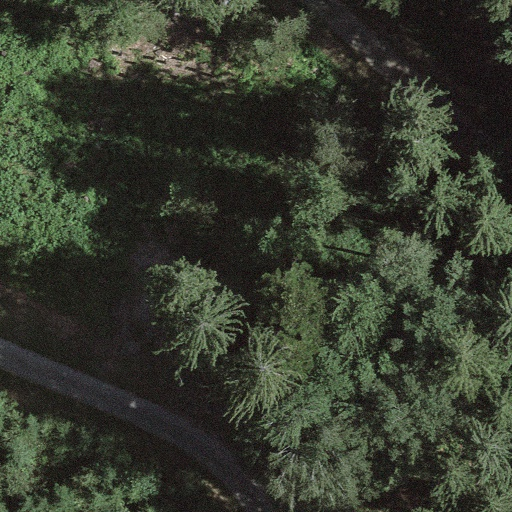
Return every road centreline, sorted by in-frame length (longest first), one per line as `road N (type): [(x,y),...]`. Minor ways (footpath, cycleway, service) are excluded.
road 1 (track): [(0,359),(177,427),(249,480),(266,511)]
road 2 (track): [(511,165),(327,0)]
